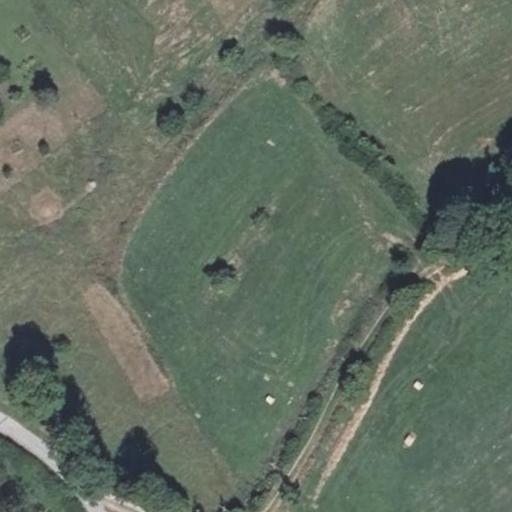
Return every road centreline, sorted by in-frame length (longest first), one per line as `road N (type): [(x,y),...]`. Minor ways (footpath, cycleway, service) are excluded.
road 1 (track): [(265,511),(285,491),(359,345),(416,280),(511,224)]
road 2 (unclassified): [(0,420),(31,440),(95,511)]
